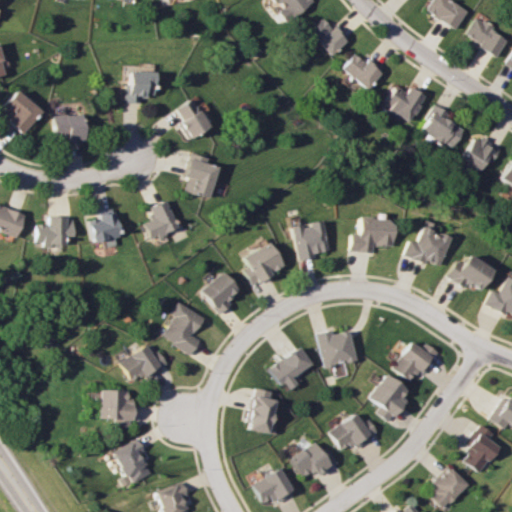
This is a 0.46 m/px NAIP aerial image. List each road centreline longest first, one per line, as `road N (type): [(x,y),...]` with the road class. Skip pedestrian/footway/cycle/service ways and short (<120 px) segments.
road 1 (residential): [(358,288),(283,307),(242,338),(219,371),(204,423),(206,453),(231,511)]
road 2 (residential): [(483,349),(409,451),(327,511)]
road 3 (residential): [(359,0),(511,116)]
road 4 (residential): [(511,360),(398,296),(358,288)]
road 5 (residential): [(0,164),(59,181),(89,178),(134,157)]
